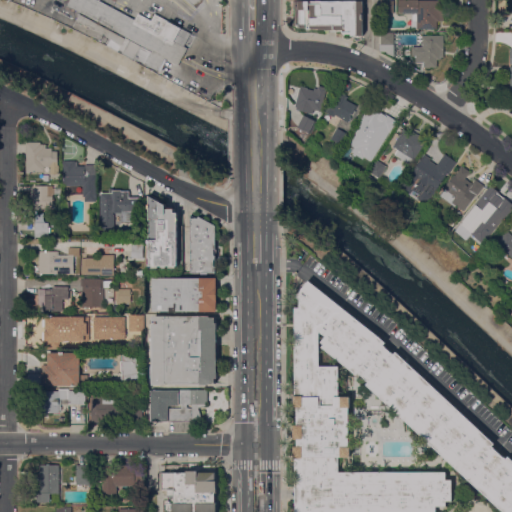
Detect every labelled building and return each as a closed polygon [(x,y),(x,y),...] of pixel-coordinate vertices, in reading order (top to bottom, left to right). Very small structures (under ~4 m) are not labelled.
[(81,12),(68,5),(70,0),(98,0),(135,20),(139,13),(152,20),(155,14),(169,21),(170,20),(192,32),(184,46),(188,48),(179,65),(166,58),(165,59),(167,60),(162,71),(160,70),(159,71),(134,57),(133,59),(123,53),(124,51),(120,50),(119,52),(108,46),(112,39),(76,20),(81,12)] [(206,0),(198,9),(187,0),(206,0)] [(393,0),(393,1),(394,1),(394,13),(390,13),(390,16),(382,21),(382,13),(381,13),(381,1),(384,1),(384,0),(393,0)] [(445,0),(444,21),(440,21),(437,21),(437,29),(412,29),(412,14),(399,13),(399,0),(445,0)] [(364,36),(362,36),(362,37),(354,37),(354,36),(352,36),(352,34),(346,34),(344,32),(328,32),(328,30),(327,30),(320,30),(320,28),(311,28),(311,30),(307,30),(307,28),(299,28),(296,25),(296,8),(294,8),(294,2),(299,2),(299,1),(364,1),(364,36)] [(381,33),(394,33),(394,51),(403,51),(403,56),(394,56),(394,57),(387,54),(387,52),(381,52),(381,33)] [(416,57),(412,57),(412,52),(411,52),(411,49),(412,49),(412,47),(422,47),(422,36),(444,35),(444,58),(441,58),(441,60),(437,60),(437,68),(433,68),(433,67),(431,67),(431,68),(430,69),(427,69),(426,68),(426,67),(424,67),(420,67),(420,71),(414,70),(414,63),(416,63),(416,57)] [(301,88),(302,88),(302,87),(307,88),(307,89),(314,91),(315,88),(318,89),(319,86),(327,89),(321,112),(314,109),(312,115),(302,112),(303,107),(299,106),(298,107),(296,107),(301,88)] [(328,113),(340,91),(347,95),(346,96),(349,97),(347,100),(351,102),(354,103),(353,104),(357,106),(348,122),(347,122),(344,121),(345,120),(341,119),(335,115),(334,117),(328,113)] [(388,116),(386,119),(392,122),(386,131),(383,129),(375,142),(364,136),(361,141),(355,138),(374,107),(388,116)] [(318,123),(312,134),(300,128),(307,116),(318,123)] [(343,145),(331,139),(338,128),(349,134),(343,145)] [(404,130),(412,135),(414,132),(420,136),(419,139),(426,143),(412,165),(395,155),(399,149),(394,147),(404,130)] [(27,172),(27,142),(42,142),(42,145),(47,145),(47,148),(53,148),(53,151),(59,151),(59,167),(45,167),(45,172),(27,172)] [(369,171),(359,164),(365,153),(376,160),(369,171)] [(449,175),(448,173),(439,186),(440,186),(428,205),(426,204),(419,200),(419,199),(418,198),(421,194),(415,189),(412,193),(411,193),(410,194),(403,189),(404,188),(402,187),(411,174),(412,174),(425,155),(431,159),(430,161),(437,166),(445,154),(457,163),(449,175)] [(380,178),(370,172),(377,160),(387,166),(380,178)] [(97,202),(86,202),(85,197),(84,197),(84,186),(65,186),(64,168),(63,161),(76,161),(76,162),(78,162),(78,166),(86,166),(86,165),(97,165),(97,202)] [(441,196),(446,189),(445,189),(455,175),(455,176),(463,166),(470,172),(466,179),(473,184),(476,180),(485,186),(477,196),(476,196),(464,211),(457,206),(456,207),(441,196)] [(36,210),(36,199),(35,199),(35,186),(53,186),(53,188),(61,188),(61,194),(55,194),(55,197),(54,197),(54,210),(36,210)] [(483,212),(481,215),(473,209),(490,188),(499,196),(498,198),(504,203),(505,201),(506,203),(508,205),(508,204),(510,206),(497,222),(483,212)] [(101,195),(102,195),(102,193),(110,193),(110,189),(113,189),(113,190),(122,190),(122,191),(129,191),(129,193),(131,193),(131,197),(141,197),(141,211),(123,211),(123,213),(114,213),(114,215),(115,215),(115,231),(101,231),(101,195)] [(178,266),(150,266),(150,233),(151,233),(151,227),(150,227),(150,196),(167,205),(167,210),(175,210),(175,213),(178,213),(178,266)] [(216,273),(191,273),(191,215),(198,219),(199,217),(216,226),(216,273)] [(49,237),(36,237),(36,223),(49,223),(49,237)] [(471,233),(459,224),(454,230),(466,240),(471,233)] [(511,257),(496,243),(507,231),(511,236),(511,257)] [(489,241),(480,251),(478,249),(474,254),(468,249),(472,244),(470,243),(479,233),(489,241)] [(133,241),(144,242),(144,259),(132,258),(133,241)] [(80,248),(80,256),(69,256),(69,248),(80,248)] [(59,252),(59,256),(61,256),(61,265),(58,265),(58,274),(40,274),(40,252),(59,252)] [(82,275),(82,258),(102,259),(102,255),(115,255),(115,275),(82,275)] [(217,278),(217,311),(154,311),(153,279),(217,278)] [(104,307),(83,307),(83,292),(83,286),(81,286),(81,280),(84,280),(84,279),(102,279),(102,280),(104,280),(104,281),(112,281),(112,287),(104,288),(104,307)] [(505,511),(368,385),(370,382),(360,373),(358,376),(323,347),(325,345),(322,342),(327,336),(321,332),(321,366),(340,366),(340,397),(352,397),(352,408),(351,408),(351,447),(352,447),(352,458),(342,458),(342,457),(340,457),(340,472),(447,472),(447,480),(454,480),(453,492),(456,492),(456,496),(453,496),(453,501),(447,501),(447,506),(437,506),(437,511),(297,511),(297,459),(295,459),(295,447),(299,447),(299,439),(295,439),(295,426),(298,426),(298,408),(295,408),(295,397),(296,397),(296,308),(301,308),(301,300),(297,297),(310,281),(387,343),(385,346),(395,355),(398,352),(496,444),(494,447),(507,459),(510,457),(511,458),(511,511),(505,511)] [(69,298),(64,298),(64,311),(53,312),(53,310),(47,310),(47,312),(39,312),(39,287),(69,287),(69,298)] [(131,289),(131,292),(132,292),(132,295),(131,295),(131,304),(117,304),(117,289),(131,289)] [(130,315),(145,315),(145,331),(130,331),(130,315)] [(90,341),(61,342),(61,349),(44,349),(44,332),(45,332),(45,327),(44,327),(44,320),(46,320),(46,317),(51,317),(51,316),(54,316),(54,317),(90,317),(90,341)] [(153,352),(153,317),(211,316),(211,318),(216,318),(216,323),(218,323),(218,352),(153,352)] [(126,317),(126,339),(95,339),(94,317),(126,317)] [(218,378),(216,378),(216,383),(211,383),(211,385),(153,385),(153,352),(218,352),(218,378)] [(81,353),(81,368),(82,368),(82,374),(80,374),(80,375),(89,375),(89,384),(81,384),(81,386),(42,386),(42,372),(43,372),(43,365),(49,365),(49,353),(81,353)] [(139,355),(120,355),(120,381),(138,382),(139,355)] [(208,406),(199,406),(203,419),(192,422),(151,422),(151,390),(179,390),(179,389),(207,390),(208,406)] [(61,404),(61,407),(62,407),(62,411),(60,411),(60,413),(43,413),(43,391),(70,391),(86,391),(86,404),(61,404)] [(92,396),(121,396),(121,419),(103,419),(103,423),(92,422),(92,396)] [(130,422),(130,406),(143,406),(143,422),(130,422)] [(60,494),(50,494),(50,502),(37,502),(38,489),(40,489),(40,465),(60,465),(60,494)] [(90,465),(90,485),(77,485),(77,481),(76,481),(76,477),(77,477),(77,465),(90,465)] [(116,465),(116,467),(119,467),(119,465),(127,465),(127,466),(129,466),(128,465),(142,465),(143,489),(134,489),(134,486),(130,486),(131,492),(123,492),(123,486),(117,486),(117,494),(103,495),(102,466),(116,465)] [(216,479),(217,479),(217,493),(216,493),(216,503),(218,503),(218,511),(166,511),(166,503),(169,503),(169,490),(163,490),(163,473),(170,473),(170,471),(181,471),(181,473),(187,473),(187,471),(216,471),(216,479)]
